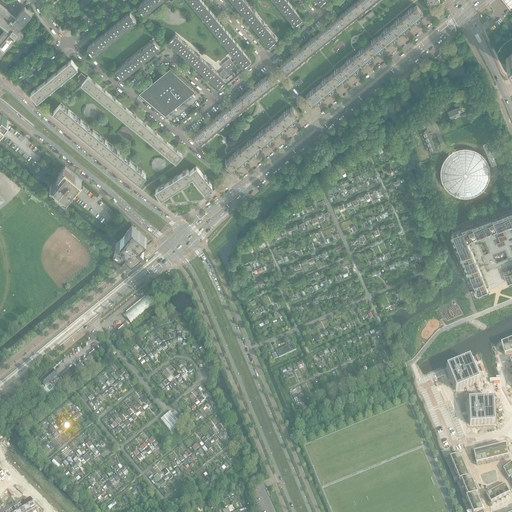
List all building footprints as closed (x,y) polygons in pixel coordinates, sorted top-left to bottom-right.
[(160,0),(144,0),(143,1),(149,9),(160,0)] [(246,2),(244,0),(231,0),(233,2),(233,1),(239,8),(246,2)] [(273,0),(282,10),(290,4),(288,1),(287,1),(286,0),(273,0)] [(362,10),(374,0),(358,0),(356,2),(362,10)] [(149,9),(143,1),(140,4),(138,5),(139,6),(138,6),(144,13),(149,9)] [(210,10),(206,6),(205,4),(205,3),(202,1),(194,7),(205,19),(213,13),(210,10)] [(0,55),(15,38),(14,37),(15,36),(18,39),(24,33),(19,29),(23,23),(32,12),(25,6),(16,17),(15,16),(16,15),(14,14),(13,15),(11,13),(12,12),(0,2),(0,55)] [(255,12),(253,10),(246,2),(239,8),(241,11),(244,15),(247,18),(255,12)] [(348,22),(362,10),(356,2),(342,14),(348,22)] [(302,19),(296,12),(292,7),(293,7),(290,4),(282,10),(294,25),(298,22),(302,19)] [(422,11),(421,10),(416,5),(404,15),(410,23),(415,18),(417,17),(423,13),(422,11)] [(136,20),(132,15),(130,12),(130,13),(129,12),(128,14),(128,13),(125,16),(131,24),(136,20)] [(265,24),(256,14),(255,12),(247,18),(249,21),(255,28),(254,28),(257,31),(265,24)] [(220,23),(218,21),(215,16),(213,13),(205,19),(213,29),(220,23)] [(335,32),(348,22),(342,14),(329,24),(335,32)] [(410,23),(404,15),(392,25),(398,33),(403,28),(405,27),(410,23)] [(119,34),(128,26),(131,24),(125,16),(112,26),(119,34)] [(229,33),(226,30),(220,23),(213,29),(221,39),(229,33)] [(277,39),(274,36),(265,24),(257,31),(259,34),(260,34),(269,45),(273,42),(277,39)] [(323,42),(335,32),(329,24),(317,34),(323,42)] [(398,33),(392,25),(379,35),(386,43),(391,39),(391,38),(393,37),(398,33)] [(106,44),(116,36),(119,34),(112,26),(109,29),(107,30),(100,37),(106,44)] [(231,52),(239,45),(237,42),(236,43),(232,38),(231,36),(229,33),(221,39),(231,52)] [(187,45),(181,39),(180,38),(175,34),(168,41),(170,42),(169,42),(178,50),(177,50),(180,53),(187,45)] [(311,52),(323,42),(317,34),(305,44),(311,52)] [(386,43),(379,35),(367,45),(373,53),(375,51),(378,49),(380,47),(386,43)] [(98,51),(103,47),(106,44),(100,37),(88,46),(87,47),(93,55),(98,51)] [(160,47),(154,40),(153,40),(148,44),(141,50),(147,58),(150,55),(152,54),(155,52),(159,48),(158,48),(160,47)] [(298,62),(311,52),(305,44),(292,54),(298,62)] [(199,56),(193,50),(187,45),(180,53),(183,55),(184,55),(190,60),(189,61),(192,63),(199,56)] [(241,64),(248,57),(241,49),(242,49),(239,45),(231,52),(236,58),(241,64)] [(373,53),(367,45),(355,55),(361,63),(366,59),(368,57),(373,53)] [(147,58),(141,50),(128,60),(135,68),(138,66),(139,64),(147,58)] [(443,50),(436,56),(441,62),(445,59),(448,56),(446,54),(443,50)] [(286,72),(298,62),(292,54),(280,64),(281,66),(280,67),(284,72),(285,71),(286,72)] [(361,63),(355,55),(342,65),(349,73),(354,69),(356,67),(361,63)] [(211,66),(205,61),(199,56),(192,63),(195,66),(196,66),(197,67),(202,71),(201,72),(204,74),(211,66)] [(235,72),(242,65),(243,67),(247,64),(251,61),(248,57),(241,64),(236,58),(232,62),(229,58),(221,65),(224,69),(219,73),(222,76),(216,83),(219,87),(222,83),(225,79),(233,73),(233,74),(235,72)] [(77,67),(71,59),(61,68),(67,75),(77,67)] [(135,68),(128,60),(121,67),(120,66),(115,71),(122,78),(123,77),(123,78),(127,75),(129,73),(131,71),(135,68)] [(349,73),(342,65),(330,76),(336,83),(342,79),(341,79),(343,77),(349,73)] [(219,73),(217,72),(211,66),(204,74),(207,77),(208,77),(215,84),(216,83),(222,76),(219,73)] [(67,75),(61,68),(51,76),(57,84),(67,75)] [(190,93),(193,90),(194,90),(170,69),(169,69),(170,69),(145,88),(140,92),(141,93),(165,113),(175,105),(174,104),(179,100),(180,101),(190,93)] [(81,83),(86,77),(81,73),(78,77),(80,79),(78,81),(81,83)] [(57,84),(51,76),(40,85),(45,90),(47,92),(57,84)] [(92,92),(98,84),(88,76),(87,77),(86,77),(81,83),(92,92)] [(261,93),(272,84),(266,76),(254,85),(258,90),(261,93)] [(336,83),(330,76),(318,86),(324,93),(326,92),(329,89),(331,87),(336,83)] [(102,101),(108,93),(98,84),(92,92),(102,101)] [(47,92),(45,90),(40,85),(31,93),(37,100),(47,92)] [(261,93),(258,90),(254,85),(242,95),(248,103),(261,93)] [(324,93),(318,86),(305,96),(312,103),(317,99),(319,97),(322,95),(324,93)] [(112,109),(119,102),(108,93),(102,101),(112,109)] [(248,103),(242,95),(230,106),(236,113),(248,103)] [(123,118),(129,110),(119,102),(112,109),(123,118)] [(72,114),(67,110),(60,104),(54,111),(66,122),(72,114)] [(236,113),(230,106),(217,116),(224,123),(236,113)] [(298,113),(297,112),(292,106),(280,117),(286,124),(291,120),(293,118),(298,114),(297,113),(298,113)] [(460,114),(458,110),(460,109),(459,106),(448,111),(450,118),(460,114)] [(141,120),(136,116),(129,110),(123,118),(135,128),(141,120)] [(0,130),(9,120),(3,114),(3,115),(0,112),(0,130)] [(85,124),(79,120),(72,114),(66,122),(78,132),(85,124)] [(224,123),(217,116),(205,126),(211,133),(224,123)] [(286,124),(280,117),(267,127),(274,134),(279,130),(281,128),(281,129),(286,124)] [(151,129),(146,125),(141,120),(135,128),(145,136),(151,129)] [(435,148),(430,135),(427,128),(426,128),(423,122),(419,124),(421,130),(420,130),(428,151),(435,148)] [(97,135),(92,130),(85,124),(78,132),(91,142),(97,135)] [(211,133),(205,126),(193,136),(199,144),(211,133)] [(274,134),(267,127),(255,137),(261,144),(267,140),(268,139),(269,139),(274,134)] [(162,137),(157,133),(151,129),(145,136),(155,145),(162,137)] [(109,145),(104,140),(97,135),(91,142),(103,152),(109,145)] [(172,146),(167,142),(162,137),(155,145),(166,153),(172,146)] [(261,144),(255,137),(243,147),(249,155),(254,150),(256,149),(261,144)] [(493,145),(489,147),(491,152),(494,159),(503,156),(498,144),(493,145)] [(121,155),(116,150),(109,145),(103,152),(115,162),(121,155)] [(182,154),(177,150),(172,146),(166,153),(176,162),(178,159),(181,156),(182,154)] [(249,155),(243,147),(231,157),(237,165),(242,160),(244,159),(249,155)] [(489,173),(489,172),(489,170),(489,167),(488,165),(487,162),(486,160),(485,158),(483,156),(481,154),(479,152),(477,151),(474,149),(472,148),(469,147),(466,147),(463,147),(460,147),(458,148),(454,149),(452,150),(450,151),(447,153),(446,154),(443,158),(442,160),(440,162),(440,165),(439,167),(438,170),(438,172),(438,175),(439,178),(440,180),(440,182),(442,186),(443,188),(445,190),(447,192),(449,193),(452,195),(454,196),(456,197),(459,197),(462,198),(464,198),(466,198),(469,197),(472,197),(474,196),(478,194),(480,192),(482,190),(483,189),(485,187),(486,184),(487,182),(488,180),(489,178),(489,176),(489,173)] [(134,165),(128,161),(121,155),(115,162),(127,173),(134,165)] [(237,165),(231,157),(225,161),(232,169),(233,168),(234,169),(235,167),(235,166),(237,165)] [(146,175),(141,171),(134,165),(127,173),(140,183),(146,175)] [(75,187),(82,180),(65,166),(59,174),(61,176),(60,177),(59,177),(52,185),(67,197),(74,189),(73,188),(74,187),(75,187)] [(202,173),(196,166),(189,171),(192,176),(194,179),(202,173)] [(192,176),(189,171),(188,169),(180,174),(186,183),(189,180),(188,179),(192,176)] [(207,179),(206,178),(202,173),(194,179),(199,185),(207,179)] [(186,183),(180,174),(168,182),(173,190),(186,183)] [(212,185),(210,183),(207,179),(199,185),(205,191),(212,185)] [(161,198),(173,190),(168,182),(156,190),(161,198)] [(511,207),(452,232),(477,295),(488,291),(507,283),(511,280),(511,207)] [(142,241),(141,240),(145,235),(132,225),(117,244),(132,257),(144,247),(142,245),(141,244),(139,243),(142,241)] [(131,323),(154,304),(147,295),(124,314),(131,323)] [(501,347),(498,349),(501,352),(503,351),(505,355),(511,352),(507,342),(500,345),(501,347)] [(293,343),(276,351),(279,358),(296,350),(293,343)] [(107,347),(105,345),(97,351),(96,350),(88,356),(91,360),(100,354),(99,353),(107,347)] [(451,370),(448,372),(451,379),(452,382),(455,389),(458,387),(459,390),(466,388),(469,386),(476,383),(475,380),(478,379),(471,362),(467,363),(466,360),(450,367),(451,370)] [(57,375),(53,370),(40,380),(45,385),(57,375)] [(468,404),(470,422),(473,422),(473,425),(491,424),(491,421),(494,420),(493,403),(490,403),(490,399),(471,400),(471,404),(468,404)] [(180,422),(174,415),(177,413),(175,410),(172,412),(171,411),(161,419),(170,430),(180,422)] [(496,446),(494,446),(494,447),(497,459),(503,457),(500,447),(500,446),(496,447),(496,446)] [(491,447),(489,448),(489,450),(492,460),(497,459),(494,447),(491,448),(491,447)] [(475,451),(473,452),(474,454),(474,457),(475,459),(476,462),(476,464),(482,463),(479,452),(479,451),(475,452),(475,451)] [(451,458),(450,458),(452,464),(462,460),(460,454),(457,455),(455,456),(453,457),(451,458)] [(462,460),(452,464),(454,469),(454,470),(453,470),(464,466),(462,460)] [(505,468),(503,469),(506,474),(511,470),(511,464),(511,465),(509,466),(507,467),(505,468)] [(464,466),(453,470),(456,476),(467,471),(464,466)] [(467,471),(456,476),(457,475),(459,480),(459,481),(471,476),(469,476),(467,471)] [(471,476),(459,481),(461,480),(463,486),(473,482),(471,476)] [(473,482),(463,486),(465,491),(475,487),(473,482)] [(504,485),(500,487),(504,497),(509,495),(504,485)] [(468,496),(465,498),(478,493),(475,487),(465,491),(468,496)] [(500,487),(495,490),(500,499),(504,497),(500,487)] [(495,490),(491,492),(495,502),(500,499),(495,490)] [(491,492),(486,494),(487,496),(488,499),(489,501),(490,503),(491,504),(495,502),(491,492)] [(478,493),(465,498),(467,503),(478,499),(476,493),(478,493)] [(30,499),(26,502),(31,511),(33,511),(37,510),(34,505),(34,504),(33,501),(32,502),(30,499)] [(478,499),(467,503),(467,504),(468,503),(469,504),(470,509),(481,504),(478,499)] [(31,511),(26,502),(21,504),(25,511),(29,511),(31,511)]
